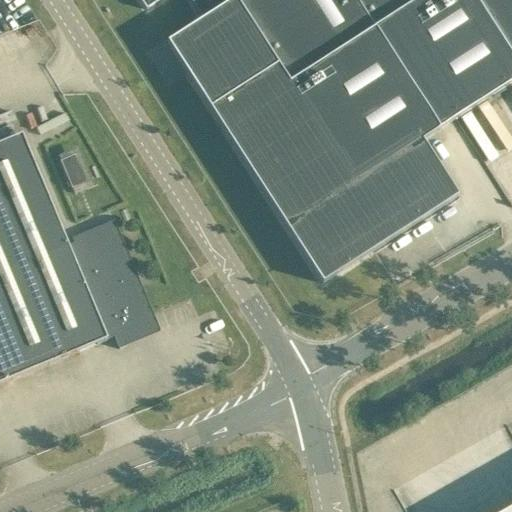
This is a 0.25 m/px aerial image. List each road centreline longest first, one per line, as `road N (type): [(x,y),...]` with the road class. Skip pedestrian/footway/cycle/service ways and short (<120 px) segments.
road 1 (unclassified): [(298,383),(53,0)]
road 2 (unclassified): [(0,510),(298,383)]
road 3 (unclassified): [(298,383),(511,262)]
road 4 (unclassified): [(332,511),(298,383)]
